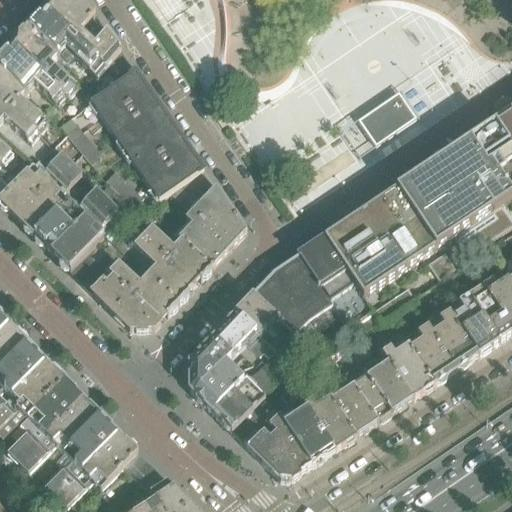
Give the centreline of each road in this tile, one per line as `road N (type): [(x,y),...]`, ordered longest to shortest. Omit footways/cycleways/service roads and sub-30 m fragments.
road 1 (residential): [(131,398),(268,261),(274,239),(107,0)]
road 2 (tertiary): [(511,378),(312,511)]
road 3 (residential): [(131,398),(0,268)]
